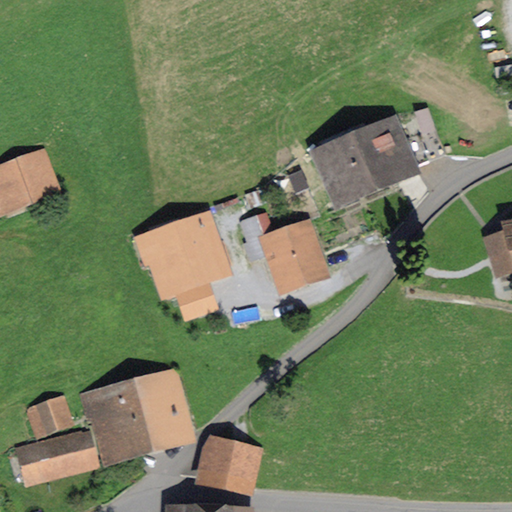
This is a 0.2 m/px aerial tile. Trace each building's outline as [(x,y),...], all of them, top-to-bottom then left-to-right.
[(437,128),(429,106),(416,111),(423,133),(437,128)] [(336,208),(422,171),(397,112),(311,149),(336,208)] [(0,165),(0,213),(63,191),(47,148),(0,165)] [(234,272),(212,208),(135,235),(145,265),(150,263),(162,296),(234,272)] [(332,275),(312,216),(275,229),(270,212),(241,221),(248,242),(244,243),(251,262),(267,256),(280,293),(332,275)] [(496,275),(511,270),(511,215),(501,218),(504,228),(491,232),(485,234),(492,261),(496,275)] [(198,439),(179,367),(81,392),(88,419),(93,417),(105,463),(198,439)] [(37,436),(77,423),(67,393),(27,407),(37,436)] [(27,486),(102,467),(92,428),(18,447),(27,486)] [(255,493),(265,446),(211,434),(205,442),(196,480),(255,493)]
